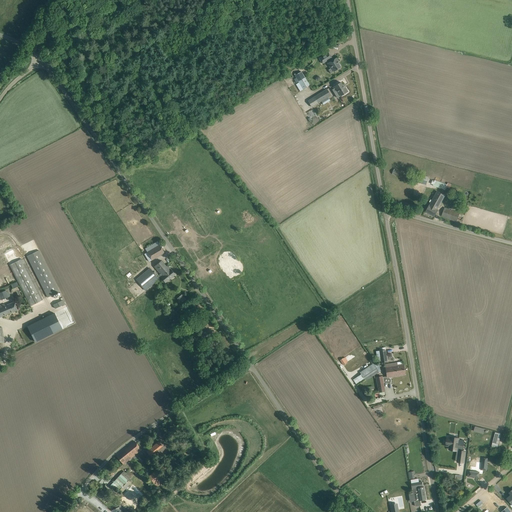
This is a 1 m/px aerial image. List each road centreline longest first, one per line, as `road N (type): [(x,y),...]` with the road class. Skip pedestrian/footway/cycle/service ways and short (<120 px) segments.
road 1 (unclassified): [(437,511),(345,0)]
road 2 (unclassified): [(250,366),(40,62)]
road 3 (unclassified): [(60,511),(116,451),(250,366)]
road 4 (unclassified): [(357,511),(250,366)]
